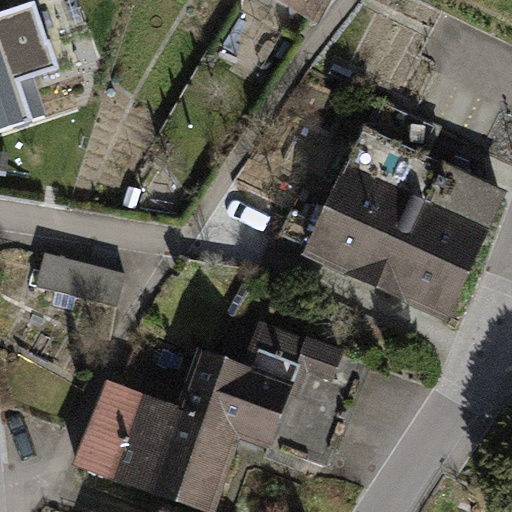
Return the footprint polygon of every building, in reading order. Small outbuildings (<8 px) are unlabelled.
[(250,0),(317,31),(334,0),(250,0)] [(21,44),(0,50),(0,142),(48,125),(21,44)] [(443,173),(364,132),(305,266),(450,333),(491,243),(428,213),(443,173)] [(46,254),(37,287),(116,308),(125,275),(46,254)] [(168,443),(147,504),(163,511),(220,511),(245,437),(278,449),(303,378),(337,390),(349,359),(261,324),(244,370),(204,356),(184,415),(177,412),(166,442),(168,443)] [(166,442),(177,412),(111,386),(73,478),(147,504),(168,443),(166,442)]
